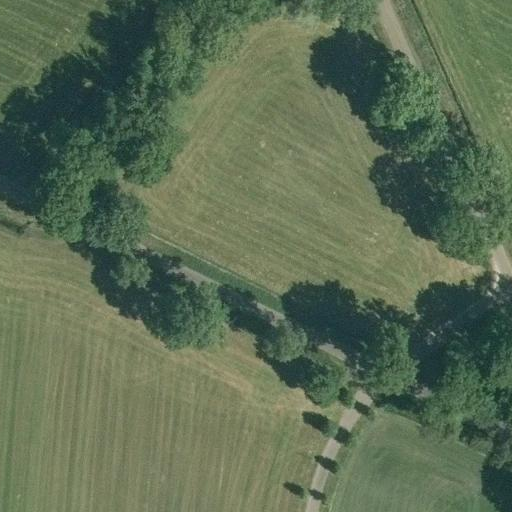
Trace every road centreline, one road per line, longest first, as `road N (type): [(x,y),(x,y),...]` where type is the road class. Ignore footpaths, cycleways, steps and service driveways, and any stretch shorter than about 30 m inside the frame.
road 1 (unclassified): [(379,374),(0,183)]
road 2 (unclassified): [(511,282),(379,0)]
road 3 (unclassified): [(379,374),(511,282)]
road 4 (unclassified): [(511,430),(379,374)]
